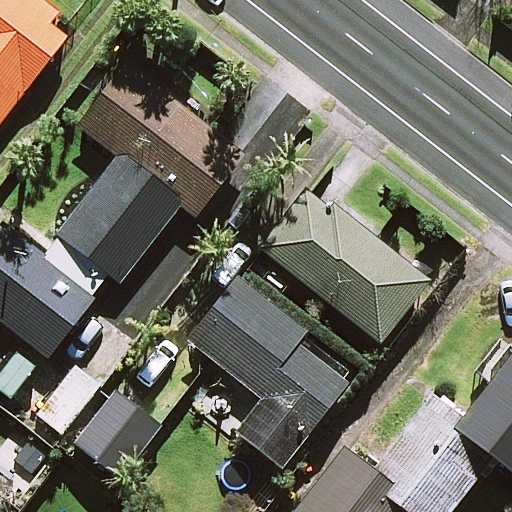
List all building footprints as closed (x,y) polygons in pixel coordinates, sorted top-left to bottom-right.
[(0,0),(0,120),(73,23),(41,0),(0,0)] [(245,155),(126,62),(76,124),(118,157),(82,203),(44,251),(6,221),(0,228),(0,319),(47,357),(111,276),(119,282),(181,203),(197,216),(245,155)] [(430,279),(405,258),(424,235),(397,214),(378,237),(313,185),(263,247),(380,341),(430,279)] [(306,331),(239,278),(191,339),(265,398),(239,431),(282,465),(351,378),(300,338),(306,331)] [(511,335),(508,332),(477,371),(490,381),(468,408),(441,387),(377,468),(353,449),(302,511),(450,511),(495,456),(511,469),(511,335)] [(100,384),(76,366),(38,415),(62,433),(100,384)] [(163,424),(110,382),(87,410),(95,416),(74,441),(120,478),(163,424)]
